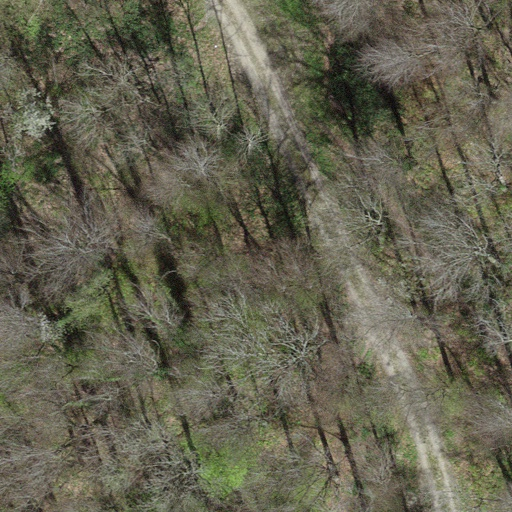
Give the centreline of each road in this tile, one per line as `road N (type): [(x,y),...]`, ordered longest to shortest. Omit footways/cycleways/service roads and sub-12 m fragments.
road 1 (track): [(124,0),(268,80),(402,199),(511,340)]
road 2 (track): [(446,511),(405,371),(268,80)]
